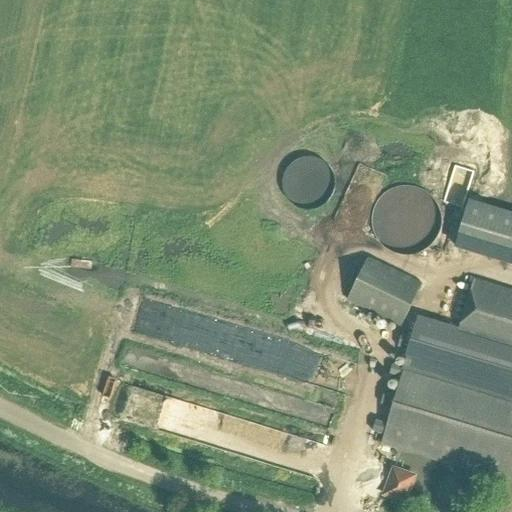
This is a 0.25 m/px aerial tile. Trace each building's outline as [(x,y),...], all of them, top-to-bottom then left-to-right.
[(360,185),(385,192),(392,170),(367,163),(360,185)] [(385,231),(418,199),(405,185),(372,217),(385,231)] [(511,263),(511,213),(471,201),(457,247),(511,263)] [(402,328),(424,285),(370,257),(348,301),(402,328)] [(511,290),(475,279),(459,334),(492,343),(511,349),(511,290)] [(408,358),(382,446),(511,484),(511,349),(492,343),(459,334),(418,322),(408,358)] [(297,445),(298,427),(277,426),(276,444),(297,445)] [(409,505),(419,476),(394,467),(384,497),(409,505)]
